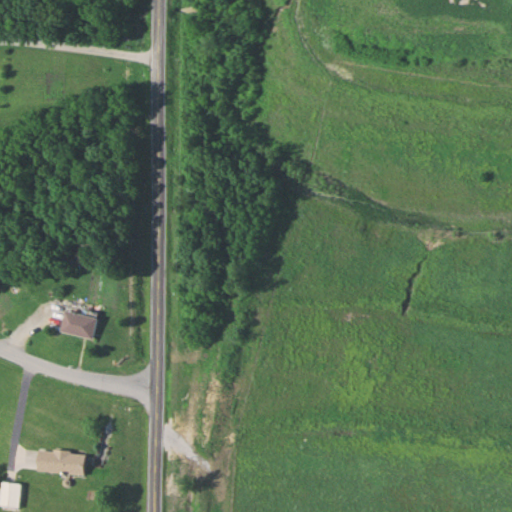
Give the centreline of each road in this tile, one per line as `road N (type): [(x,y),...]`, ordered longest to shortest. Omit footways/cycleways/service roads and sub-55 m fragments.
road 1 (tertiary): [(163,0),(158,511)]
road 2 (residential): [(160,390),(87,380),(0,344)]
